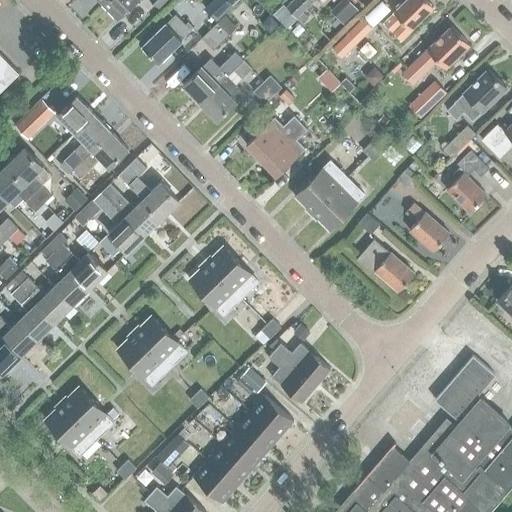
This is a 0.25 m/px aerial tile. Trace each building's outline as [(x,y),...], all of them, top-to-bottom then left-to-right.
[(138,0),(105,0),(99,6),(116,22),(138,0)] [(149,0),(158,8),(166,0),(149,0)] [(227,0),(212,0),(204,8),(215,21),(232,5),(227,0)] [(311,2),(309,0),(291,0),(285,6),(296,17),(311,2)] [(350,21),(364,7),(357,0),(346,0),(338,8),(350,21)] [(422,0),(408,0),(383,24),(399,41),(409,32),(408,31),(431,9),(422,0)] [(174,16),(141,49),(157,64),(189,32),(174,16)] [(223,16),(201,39),(212,49),(234,27),(223,16)] [(270,16),(261,25),(269,33),(278,25),(270,16)] [(362,19),(332,49),(341,59),(371,29),(362,19)] [(408,68),(402,73),(411,84),(418,78),(435,61),(444,70),(468,47),(450,28),(408,68)] [(243,60),(235,51),(224,61),(233,70),(243,60)] [(0,57),(0,91),(17,75),(0,57)] [(233,70),(241,79),(251,69),(243,60),(233,70)] [(374,68),(365,77),(374,86),(383,77),(374,68)] [(182,87),(199,104),(226,78),(218,69),(209,78),(200,69),(182,87)] [(486,71),(446,110),(456,119),(463,111),(472,120),(480,112),(504,89),(486,71)] [(269,75),(253,92),(264,103),(281,87),(269,75)] [(236,89),(226,78),(199,104),(216,122),(235,104),(228,97),(236,89)] [(355,88),(346,78),(340,84),(349,93),(355,88)] [(435,81),(408,106),(420,118),(446,93),(435,81)] [(286,90),(279,96),(288,104),(294,98),(286,90)] [(74,135),(93,117),(76,99),(57,117),(74,135)] [(41,101),(23,119),(35,131),(54,113),(41,101)] [(246,145),(262,160),(300,123),(293,116),(283,126),(274,117),(246,145)] [(377,122),(383,127),(389,121),(383,116),(377,122)] [(73,168),(74,168),(109,134),(93,117),(74,135),(82,143),(60,164),(68,173),(73,168)] [(305,129),(300,123),(262,160),(277,176),(305,149),(295,139),(305,129)] [(503,124),(500,128),(496,124),(480,139),(489,148),(499,158),(511,145),(511,123),(507,128),(503,124)] [(466,127),(443,151),(451,158),(474,134),(466,127)] [(126,152),(109,134),(74,168),(82,177),(99,160),(107,170),(126,152)] [(376,149),(371,143),(362,152),(368,157),(376,149)] [(376,149),(368,157),(373,163),(382,155),(376,149)] [(24,150),(6,167),(42,204),(52,195),(34,176),(42,169),(24,150)] [(470,150),(449,171),(457,179),(447,189),(469,212),(486,195),(467,176),(473,170),(480,177),(488,169),(481,162),(478,158),(470,150)] [(117,177),(141,202),(160,220),(177,203),(159,185),(150,193),(136,179),(145,170),(135,160),(117,177)] [(294,197),(311,214),(347,178),(330,161),(294,197)] [(35,211),(42,204),(6,167),(0,172),(0,194),(7,202),(17,193),(35,211)] [(404,172),(397,180),(405,187),(412,179),(404,172)] [(364,195),(347,178),(311,214),(328,230),(364,195)] [(141,202),(134,209),(110,184),(102,192),(145,235),(160,220),(141,202)] [(76,187),(63,200),(74,211),(87,198),(76,187)] [(118,224),(107,235),(125,254),(145,235),(102,192),(95,200),(118,224)] [(409,230),(424,244),(433,251),(449,233),(414,203),(405,213),(416,222),(409,230)] [(54,212),(44,222),(53,231),(63,221),(54,212)] [(366,213),(358,222),(371,233),(379,224),(366,213)] [(0,224),(0,227),(8,237),(16,245),(25,236),(7,218),(0,224)] [(8,237),(0,227),(0,249),(3,247),(0,244),(8,237)] [(60,234),(48,245),(54,252),(90,289),(106,273),(87,254),(79,262),(62,245),(66,240),(60,234)] [(106,236),(99,243),(112,256),(119,250),(106,236)] [(375,271),(390,284),(398,291),(414,273),(389,252),(389,253),(373,239),(355,260),(372,275),(375,271)] [(46,260),(63,277),(52,288),(71,307),(89,290),(47,246),(42,251),(48,258),(46,260)] [(222,246),(205,262),(240,298),(257,282),(222,246)] [(7,258),(0,265),(0,273),(5,278),(16,267),(7,258)] [(223,315),(240,298),(205,262),(188,279),(223,315)] [(19,285),(27,277),(21,271),(13,279),(19,285)] [(71,307),(52,288),(45,295),(27,277),(19,285),(17,287),(54,324),(71,307)] [(19,285),(13,279),(5,287),(11,293),(17,287),(19,285)] [(511,284),(497,301),(504,308),(511,315),(511,284)] [(11,293),(28,311),(18,321),(37,341),(54,324),(17,287),(11,293)] [(151,315),(133,332),(169,368),(186,351),(151,315)] [(0,319),(0,337),(20,357),(37,341),(18,321),(9,330),(0,319)] [(272,319),(266,325),(274,333),(280,328),(272,319)] [(310,333),(300,324),(293,333),(303,341),(310,333)] [(269,339),(274,333),(266,325),(260,330),(269,339)] [(151,385),(169,368),(133,332),(116,349),(151,385)] [(20,357),(0,337),(0,371),(2,374),(20,357)] [(282,344),(276,350),(316,385),(330,369),(300,343),(292,353),(282,344)] [(302,402),(316,385),(276,350),(270,357),(281,366),(272,377),(302,402)] [(394,443),(366,476),(335,511),(488,511),(511,485),(511,429),(507,425),(508,424),(479,399),(466,414),(463,412),(495,375),(472,356),(434,400),(457,419),(458,418),(461,420),(455,427),(446,419),(409,461),(393,447),(395,444),(394,443)] [(266,382),(249,367),(240,377),(257,392),(266,382)] [(78,386),(61,403),(96,439),(113,422),(78,386)] [(229,386),(219,395),(232,409),(242,400),(229,386)] [(200,389),(194,394),(203,403),(209,397),(200,389)] [(197,409),(203,403),(194,394),(189,400),(197,409)] [(265,396),(251,411),(279,436),(293,420),(265,396)] [(96,439),(61,403),(44,419),(79,455),(96,439)] [(112,408),(107,413),(113,419),(118,414),(112,408)] [(265,453),(279,436),(251,411),(237,428),(265,453)] [(222,444),(251,469),(265,453),(237,428),(222,444)] [(155,455),(168,467),(179,456),(166,444),(155,455)] [(237,486),(251,469),(222,444),(208,460),(237,486)] [(127,460),(122,465),(130,474),(136,468),(127,460)] [(222,502),(237,486),(208,460),(194,477),(222,502)] [(161,463),(151,474),(164,485),(174,474),(161,463)] [(124,479),(130,474),(122,465),(116,471),(124,479)] [(151,494),(171,511),(205,511),(206,511),(176,487),(168,497),(156,487),(151,494)] [(155,509),(153,511),(171,511),(151,494),(145,500),(155,509)]
